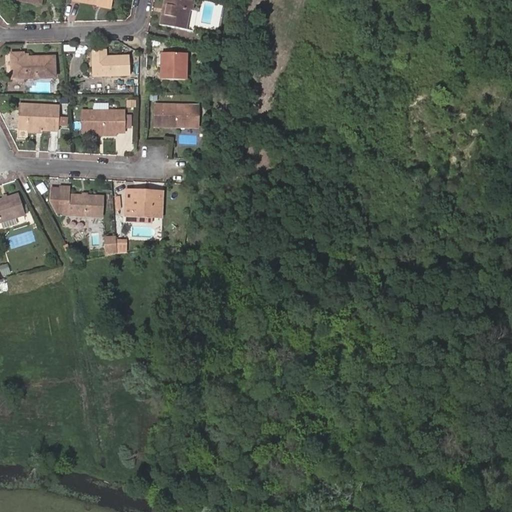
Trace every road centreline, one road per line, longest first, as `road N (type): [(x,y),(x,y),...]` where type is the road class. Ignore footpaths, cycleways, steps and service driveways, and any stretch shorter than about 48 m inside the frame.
road 1 (residential): [(0,32),(135,35),(153,0)]
road 2 (residential): [(5,158),(152,172)]
